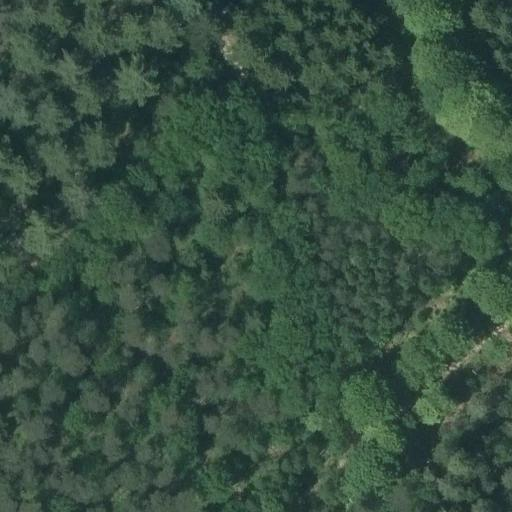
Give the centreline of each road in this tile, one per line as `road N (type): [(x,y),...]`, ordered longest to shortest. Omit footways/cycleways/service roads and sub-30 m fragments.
road 1 (track): [(208,0),(237,81),(258,93),(345,113),(440,111),(511,157)]
road 2 (track): [(369,441),(511,318)]
